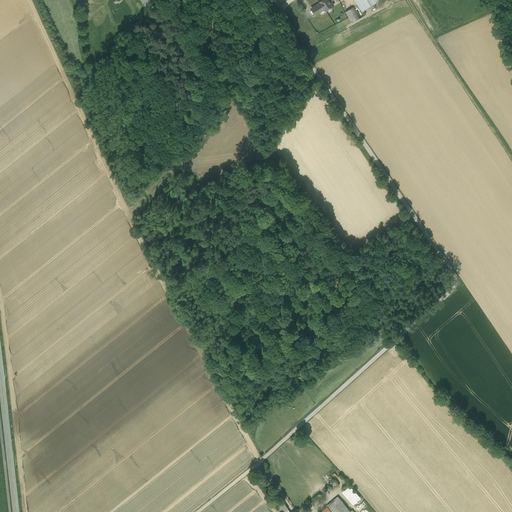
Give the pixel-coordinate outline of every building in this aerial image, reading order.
[(320,2),(311,8),(316,14),(325,9),(326,10),(330,7),(333,5),(331,2),(329,0),(322,0),(320,1),(320,2)] [(355,0),(362,11),(371,5),(371,6),(379,0),(355,0)] [(356,8),(348,13),(355,23),(363,18),(356,8)] [(360,498),(349,486),(343,491),(354,503),(360,498)] [(338,497),(320,511),(350,511),(338,497)] [(290,511),(284,502),(278,506),(281,511),(290,511)]
